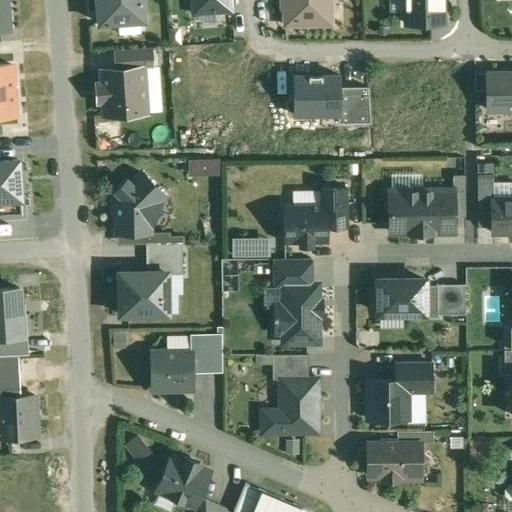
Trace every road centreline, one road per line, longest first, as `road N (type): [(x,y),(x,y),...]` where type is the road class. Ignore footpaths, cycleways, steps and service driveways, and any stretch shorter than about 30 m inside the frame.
road 1 (residential): [(345,495),(348,263),(511,255)]
road 2 (residential): [(80,400),(113,400),(345,495)]
road 3 (residential): [(253,0),(257,40),(272,51),(466,48)]
road 4 (residential): [(54,0),(72,244)]
road 5 (residential): [(72,244),(80,400)]
